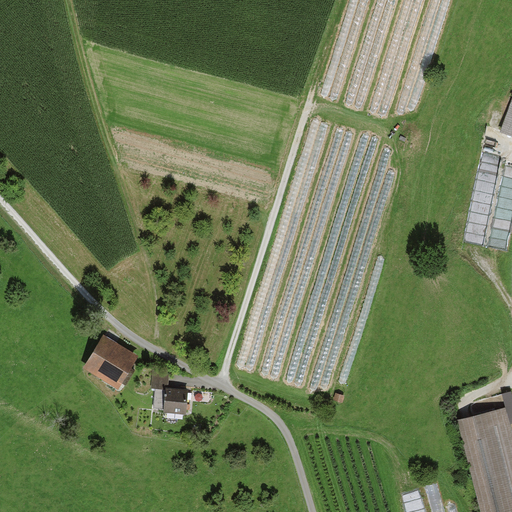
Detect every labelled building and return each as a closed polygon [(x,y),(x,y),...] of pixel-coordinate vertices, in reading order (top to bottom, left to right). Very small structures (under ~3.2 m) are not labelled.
[(511,134),(511,104),(503,132),(511,134)] [(103,335),(84,368),(120,389),(139,356),(103,335)] [(167,388),(165,412),(186,414),(188,390),(167,388)] [(336,392),(334,400),(343,403),(346,395),(336,392)] [(511,511),(511,421),(508,406),(457,419),(480,511),(511,511)] [(424,486),(432,511),(445,511),(437,482),(424,486)] [(461,511),(458,503),(446,506),(448,511),(461,511)]
